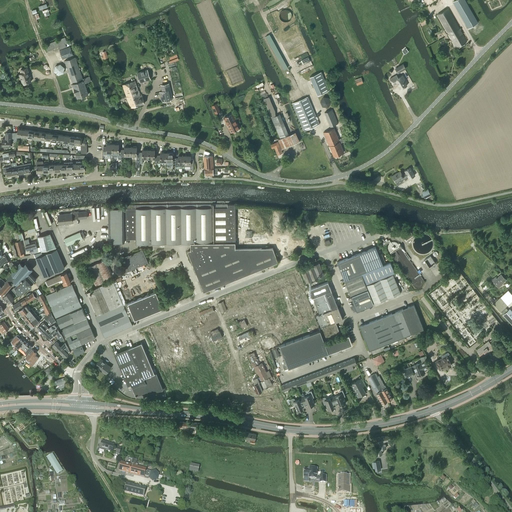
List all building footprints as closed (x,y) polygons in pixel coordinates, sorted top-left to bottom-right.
[(467,28),(468,28),(477,23),(463,0),(455,0),(453,1),(467,28)] [(467,42),(467,41),(461,30),(459,28),(448,8),(437,14),(456,48),(457,48),(467,42)] [(290,15),(291,14),(290,13),(290,12),(289,11),(288,10),(286,9),(284,10),(283,10),(282,11),(281,12),(281,14),(281,16),(281,17),(282,18),(283,19),(285,19),(286,19),(287,19),(288,19),(289,18),(290,16),(290,15)] [(288,67),(270,34),(265,36),(284,70),(288,67)] [(59,46),(60,49),(71,45),(70,42),(67,43),(65,37),(45,45),(47,51),(59,46)] [(63,59),(73,56),(70,47),(60,51),(63,59)] [(77,81),(78,82),(72,84),(77,98),(88,94),(85,83),(91,81),(89,76),(83,79),(75,57),(64,61),(72,83),(77,81)] [(60,64),(55,66),(54,71),(58,75),(64,73),(64,67),(60,64)] [(396,69),(398,73),(406,68),(403,64),(396,69)] [(29,75),(30,75),(28,67),(20,70),(22,73),(19,74),(23,84),(31,81),(29,75)] [(137,73),(140,82),(150,79),(147,70),(137,73)] [(318,95),(329,90),(321,72),(310,77),(318,95)] [(393,85),(397,83),(400,89),(407,85),(403,79),(405,79),(403,75),(395,79),(394,76),(390,79),(393,85)] [(131,108),(145,103),(142,95),(140,96),(135,81),(123,85),(131,108)] [(160,92),(162,101),(172,99),(170,90),(168,83),(162,85),(164,91),(160,92)] [(334,101),(334,100),(334,99),(334,97),(333,96),(332,95),(331,94),(330,94),(329,93),(327,93),(326,93),(325,94),(324,94),(323,95),(322,96),(321,97),(321,99),(321,100),(321,101),(321,103),(322,104),(323,105),(324,105),(325,106),(327,107),(328,107),(330,106),(331,105),(332,104),(333,103),(334,102),(334,101)] [(304,131),(319,124),(307,97),(293,103),(304,131)] [(216,104),(212,106),(215,114),(216,113),(220,112),(217,106),(216,104)] [(332,109),(325,112),(330,127),(338,124),(332,109)] [(228,116),(227,116),(230,123),(227,124),(231,132),(239,128),(232,114),(228,115),(227,115),(228,116)] [(275,116),(271,117),(271,118),(280,138),(288,134),(280,114),(276,116),(275,116)] [(344,152),(340,143),(346,140),(345,137),(338,139),(334,128),(324,132),(334,156),(344,152)] [(16,141),(16,136),(21,137),(22,130),(17,129),(17,132),(5,133),(6,139),(2,139),(2,146),(10,146),(10,141),(16,141)] [(281,149),(282,149),(299,141),(295,132),(289,135),(288,134),(280,138),(280,139),(278,139),(279,141),(270,145),(272,149),(275,148),(277,155),(283,153),(281,149)] [(106,153),(112,153),(113,144),(110,144),(107,143),(107,144),(106,144),(106,147),(104,147),(104,154),(106,155),(106,153)] [(113,144),(112,153),(112,155),(117,155),(118,159),(121,159),(121,157),(121,150),(119,150),(119,144),(118,144),(115,144),(113,144)] [(121,157),(124,157),(124,155),(130,156),(131,147),(128,147),(128,146),(125,146),(125,147),(124,147),(124,150),(121,150),(121,157)] [(131,147),(130,156),(137,156),(137,160),(140,160),(140,153),(137,153),(137,147),(136,147),(133,146),(133,147),(131,147)] [(140,153),(140,160),(139,163),(142,163),(142,158),(148,158),(148,150),(146,150),(146,149),(143,149),(143,150),(142,150),(142,153),(140,153)] [(148,150),(148,158),(154,159),(154,163),(157,163),(158,156),(155,156),(155,150),(154,150),(154,149),(151,149),(151,150),(148,150)] [(158,156),(157,163),(157,167),(160,167),(160,161),(166,161),(166,153),(164,153),(164,152),(160,152),(160,153),(160,156),(158,156)] [(166,161),(166,164),(172,164),(172,166),(175,166),(175,159),(173,159),(173,153),(172,153),(172,152),(169,152),(169,153),(166,153),(166,161)] [(175,159),(175,166),(178,166),(178,164),(184,164),(185,156),(182,156),(182,155),(179,155),(179,156),(178,156),(178,159),(175,159)] [(185,156),(184,164),(191,164),(190,170),(193,170),(194,160),(191,160),(191,156),(190,156),(190,155),(187,155),(187,156),(185,156)] [(212,156),(204,156),(206,176),(214,175),(214,174),(215,174),(215,169),(213,169),(212,156)] [(23,167),(25,174),(30,173),(30,170),(32,169),(31,163),(23,164),(23,167)] [(7,177),(13,176),(12,169),(11,166),(3,168),(4,173),(6,173),(7,177)] [(400,171),(392,176),(396,183),(397,185),(403,182),(402,180),(408,177),(408,179),(415,175),(411,167),(404,170),(405,173),(402,175),(400,171)] [(422,192),(424,198),(431,195),(430,194),(428,189),(422,192)] [(72,219),(78,219),(87,218),(86,211),(79,212),(79,211),(71,212),(71,213),(64,214),(63,215),(58,216),(59,224),(65,224),(65,223),(72,222),(72,219)] [(0,241),(1,238),(1,235),(1,223),(9,222),(7,216),(0,217),(0,216),(0,241)] [(406,240),(413,235),(409,229),(405,231),(403,228),(397,232),(400,236),(402,235),(406,240)] [(80,232),(64,239),(67,245),(83,239),(80,232)] [(14,242),(11,243),(14,256),(19,254),(20,257),(23,256),(24,256),(24,253),(20,240),(18,233),(13,235),(14,239),(15,241),(14,242)] [(56,247),(50,233),(38,236),(41,251),(56,247)] [(23,241),(25,245),(26,251),(29,250),(30,254),(37,252),(35,242),(29,244),(28,240),(23,241)] [(205,244),(191,243),(191,249),(187,251),(204,291),(220,285),(279,262),(273,248),(216,270),(205,244)] [(367,271),(362,273),(366,284),(394,272),(390,262),(383,265),(375,247),(359,253),(367,271)] [(65,268),(57,249),(36,258),(44,277),(65,268)] [(125,272),(148,262),(142,250),(129,256),(128,255),(119,259),(125,272)] [(360,274),(362,273),(367,271),(359,253),(353,256),(360,274)] [(3,257),(0,259),(0,266),(1,265),(3,264),(4,263),(9,262),(5,255),(4,254),(1,256),(3,257)] [(344,280),(360,274),(353,256),(337,262),(344,280)] [(430,268),(436,263),(430,256),(424,261),(430,268)] [(114,277),(106,259),(87,267),(95,285),(114,277)] [(7,282),(0,289),(0,294),(2,296),(12,285),(10,283),(13,280),(18,284),(11,290),(18,297),(36,279),(29,272),(33,269),(27,262),(24,264),(21,261),(6,280),(7,282)] [(307,282),(324,275),(319,263),(302,270),(307,282)] [(48,285),(55,282),(63,279),(64,282),(62,282),(64,285),(71,282),(70,280),(70,279),(67,272),(62,274),(46,281),(48,285)] [(344,281),(349,293),(350,296),(367,289),(361,274),(344,281)] [(380,280),(387,298),(400,293),(393,274),(380,280)] [(501,284),(506,279),(501,274),(497,278),(495,276),(492,280),(499,287),(501,285),(501,284)] [(97,315),(96,316),(105,338),(133,325),(131,321),(127,313),(129,312),(127,308),(125,309),(123,305),(126,304),(115,280),(96,288),(90,291),(87,292),(97,315)] [(374,304),(387,298),(380,280),(366,285),(374,304)] [(313,298),(319,314),(315,316),(319,328),(324,340),(340,333),(336,322),(343,319),(328,282),(308,290),(312,298),(313,298)] [(82,306),(75,291),(72,284),(46,295),(55,317),(82,306)] [(358,310),(359,310),(373,304),(367,290),(351,296),(356,309),(358,310)] [(511,294),(508,290),(493,303),(500,311),(511,300),(511,294)] [(127,313),(131,321),(163,308),(156,291),(126,304),(123,305),(125,309),(127,308),(129,312),(127,313)] [(3,297),(8,304),(11,301),(13,299),(8,292),(7,293),(3,297)] [(15,311),(16,310),(35,298),(32,293),(12,306),(15,311)] [(18,312),(21,316),(29,310),(26,305),(18,312)] [(401,309),(411,334),(423,329),(414,305),(401,309)] [(29,310),(21,316),(24,320),(35,312),(31,308),(29,310)] [(82,308),(56,319),(60,328),(86,317),(82,308)] [(387,315),(397,339),(411,334),(401,309),(387,315)] [(35,312),(24,320),(28,324),(38,316),(35,312)] [(46,321),(49,319),(52,324),(54,322),(54,323),(56,322),(52,316),(50,313),(49,314),(44,318),(46,321)] [(371,322),(380,346),(397,339),(387,315),(371,322)] [(38,316),(28,324),(31,328),(41,320),(38,316)] [(87,319),(63,329),(66,338),(71,349),(95,338),(87,319)] [(0,329),(3,333),(9,329),(4,321),(0,323),(0,329)] [(369,350),(380,346),(371,322),(360,326),(369,350)] [(37,328),(42,333),(48,327),(43,323),(37,328)] [(48,327),(42,333),(49,341),(56,334),(57,336),(61,333),(54,323),(48,327)] [(280,346),(289,368),(329,353),(326,346),(325,344),(320,331),(280,346)] [(17,335),(11,340),(13,342),(19,348),(20,346),(23,342),(20,339),(19,338),(20,337),(20,336),(18,335),(17,335)] [(337,340),(340,349),(352,345),(349,335),(337,340)] [(326,346),(329,353),(340,349),(337,340),(325,344),(326,346)] [(19,348),(18,349),(23,353),(25,350),(25,351),(27,353),(32,347),(24,341),(23,342),(20,346),(19,348)] [(57,350),(60,353),(67,345),(65,342),(65,341),(61,345),(57,341),(53,345),(51,347),(53,349),(56,351),(57,350)] [(438,350),(448,345),(445,341),(436,346),(438,350)] [(482,356),(493,348),(488,342),(477,350),(482,356)] [(131,384),(132,388),(136,396),(163,390),(156,374),(155,374),(141,343),(128,349),(134,362),(121,367),(128,385),(131,384)] [(67,345),(60,353),(62,355),(61,356),(64,358),(65,358),(68,354),(67,353),(70,351),(67,345)] [(75,356),(84,352),(82,346),(73,349),(75,356)] [(30,351),(26,356),(31,361),(29,363),(32,366),(35,362),(39,358),(35,355),(36,354),(37,352),(36,352),(36,351),(35,349),(34,350),(33,349),(33,350),(32,349),(30,352),(30,351)] [(122,351),(116,354),(115,354),(118,360),(125,357),(122,351)] [(447,368),(451,366),(450,364),(451,363),(448,357),(450,356),(448,352),(441,356),(442,357),(435,361),(440,369),(446,365),(447,368)] [(106,374),(111,367),(105,363),(100,359),(95,367),(100,370),(106,374)] [(339,364),(341,370),(352,366),(350,360),(339,364)] [(421,363),(413,366),(411,367),(404,369),(407,377),(414,374),(414,373),(416,372),(417,376),(425,372),(424,370),(428,368),(425,361),(421,363)] [(319,371),(321,377),(328,375),(325,369),(319,371)] [(368,377),(374,388),(379,386),(387,402),(392,399),(385,385),(384,385),(379,376),(376,377),(374,373),(368,377)] [(305,376),(307,382),(314,380),(312,374),(305,376)] [(53,390),(66,386),(67,386),(64,377),(52,381),(53,384),(54,383),(56,387),(53,388),(53,390)] [(295,380),(297,386),(304,384),(302,378),(295,380)] [(361,379),(357,381),(351,384),(353,387),(358,397),(365,393),(362,387),(365,385),(361,379)] [(379,386),(374,388),(376,392),(380,389),(381,390),(376,393),(382,404),(387,402),(379,386)] [(333,397),(336,405),(339,403),(340,405),(346,403),(343,397),(345,396),(342,390),(340,391),(339,392),(339,393),(340,394),(336,396),(333,397)] [(302,398),(305,406),(308,404),(309,406),(315,404),(312,398),(314,397),(311,391),(309,392),(308,393),(308,394),(309,395),(305,397),(302,398)] [(333,406),(336,405),(333,397),(330,398),(327,399),(326,398),(325,397),(324,397),(322,398),(324,405),(326,404),(328,410),(334,408),(333,406)] [(302,407),(305,406),(302,398),(299,399),(295,400),(295,399),(294,398),(293,398),(290,399),(293,406),(295,405),(297,411),(303,409),(302,407)] [(180,421),(179,428),(179,429),(182,429),(182,426),(187,426),(187,431),(189,431),(190,422),(180,421)] [(256,436),(256,434),(246,432),(244,439),(247,440),(247,441),(255,443),(256,436)] [(382,454),(381,449),(383,448),(384,448),(386,448),(385,445),(385,441),(388,440),(387,435),(377,437),(378,442),(379,447),(376,448),(377,455),(382,454)] [(114,445),(102,442),(99,449),(112,453),(114,445)] [(52,454),(46,458),(56,475),(62,471),(52,454)] [(144,478),(145,476),(148,477),(152,481),(158,479),(162,480),(163,476),(159,475),(159,474),(155,470),(150,471),(146,470),(146,469),(137,466),(137,465),(136,465),(137,460),(133,459),(131,465),(121,462),(119,471),(144,478)] [(374,462),(372,462),(372,464),(373,468),(374,468),(375,468),(375,470),(375,471),(376,471),(381,470),(380,467),(379,461),(374,462)] [(189,471),(198,473),(199,466),(191,464),(189,471)] [(326,483),(326,476),(320,476),(319,477),(317,476),(317,469),(309,468),(309,469),(304,469),(304,477),(309,477),(309,479),(316,479),(316,480),(319,480),(319,482),(326,483)] [(340,476),(340,492),(350,492),(351,486),(349,486),(350,476),(340,476)] [(126,483),(124,492),(144,497),(146,488),(126,483)]
